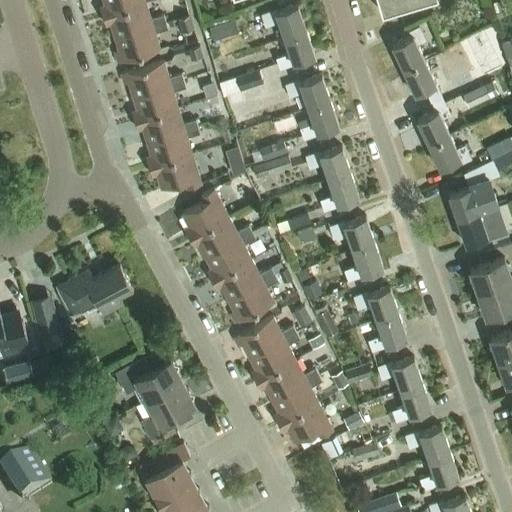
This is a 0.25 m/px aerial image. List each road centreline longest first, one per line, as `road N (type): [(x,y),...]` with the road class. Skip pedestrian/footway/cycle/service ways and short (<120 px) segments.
road 1 (residential): [(510,511),(338,0)]
road 2 (residential): [(254,437),(107,174)]
road 3 (residential): [(64,185),(7,0)]
road 4 (residential): [(107,174),(52,0)]
